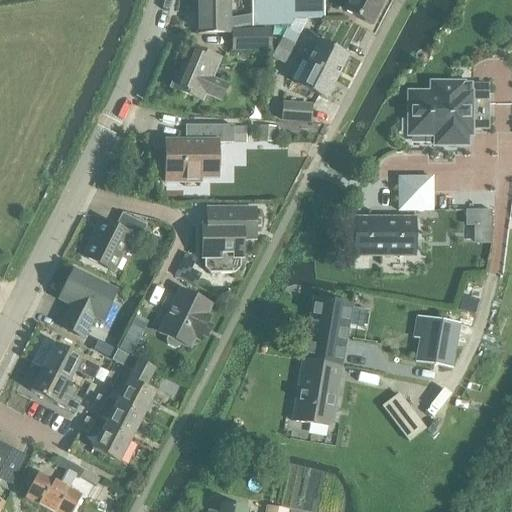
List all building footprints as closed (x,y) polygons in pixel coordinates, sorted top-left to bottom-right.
[(196,0),(197,35),(229,35),(228,0),(196,0)] [(292,20),(323,19),(322,0),(286,0),(250,1),(251,27),(292,26),(292,20)] [(349,0),(343,12),(370,25),(383,0),(349,0)] [(270,50),(269,30),(251,31),(251,51),(270,50)] [(230,52),(251,51),(251,31),(229,32),(230,52)] [(286,31),(276,49),(289,55),(299,37),(286,31)] [(318,42),(306,64),(336,79),(348,57),(318,42)] [(228,86),(211,78),(219,59),(192,47),(179,78),(175,76),(170,89),(201,102),(203,97),(220,104),(228,86)] [(284,65),(289,55),(276,49),(271,58),(284,65)] [(325,101),(325,100),(336,79),(306,64),(296,85),(325,101)] [(469,130),(487,129),(487,85),(467,85),(467,87),(460,87),(460,85),(432,86),(432,95),(410,95),(410,134),(436,134),(436,144),(465,144),(465,134),(469,134),(469,130)] [(283,105),(282,121),(310,123),(311,107),(283,105)] [(233,144),(233,127),(185,127),(184,143),(164,143),(164,183),(199,183),(199,179),(217,179),(217,144),(233,144)] [(275,127),(259,127),(259,141),(275,141),(275,127)] [(243,144),(243,128),(233,128),(233,144),(243,144)] [(433,211),(433,191),(433,178),(397,178),(397,214),(433,213),(433,211)] [(459,193),(433,191),(433,211),(458,211),(459,193)] [(474,240),(491,241),(492,207),(465,206),(465,222),(474,223),(474,240)] [(238,258),(240,258),(241,258),(241,259),(242,259),(242,240),(255,240),(254,210),(206,210),(206,227),(201,227),(201,260),(202,260),(202,259),(203,259),(204,269),(209,274),(233,273),(238,269),(238,258)] [(114,228),(102,222),(84,258),(112,272),(129,237),(139,241),(146,226),(121,214),(114,228)] [(413,220),(353,220),(353,257),(413,256),(413,220)] [(58,301),(70,306),(59,328),(82,339),(93,318),(101,321),(115,292),(73,271),(58,301)] [(475,309),(480,284),(466,281),(461,306),(475,309)] [(204,316),(209,305),(181,291),(159,334),(167,338),(166,341),(167,345),(175,349),(178,347),(180,344),(188,348),(193,338),(198,340),(201,335),(206,337),(211,326),(206,324),(209,319),(204,316)] [(351,306),(312,299),(302,361),(340,368),(351,306)] [(422,319),(414,362),(451,369),(459,325),(422,319)] [(110,360),(116,350),(117,347),(98,337),(91,351),(110,360)] [(124,340),(118,351),(129,357),(135,346),(124,340)] [(53,345),(42,368),(68,382),(80,359),(53,345)] [(153,369),(136,360),(116,350),(110,360),(132,371),(115,403),(142,417),(154,394),(143,389),(153,369)] [(302,361),(291,422),(330,428),(340,368),(302,361)] [(84,375),(92,380),(98,368),(89,363),(84,375)] [(80,402),(62,394),(68,382),(42,368),(30,392),(56,405),(66,410),(74,414),(80,402)] [(118,376),(110,372),(104,384),(111,388),(118,376)] [(5,393),(1,401),(20,411),(24,403),(5,393)] [(398,395),(390,402),(399,413),(407,407),(398,395)] [(105,400),(97,396),(91,407),(100,411),(105,400)] [(130,439),(142,417),(115,403),(104,425),(130,439)] [(88,434),(94,422),(86,417),(80,429),(88,434)] [(118,463),(130,439),(104,425),(91,449),(118,463)] [(0,470),(11,449),(0,443),(0,470)] [(0,479),(10,485),(25,456),(11,449),(0,470),(0,479)] [(69,463),(56,456),(52,464),(55,466),(65,471),(69,463)] [(58,485),(45,510),(48,511),(72,511),(80,497),(68,491),(75,476),(79,478),(83,470),(69,463),(65,471),(58,485)] [(27,492),(24,499),(45,510),(58,485),(48,480),(36,474),(27,492)]
